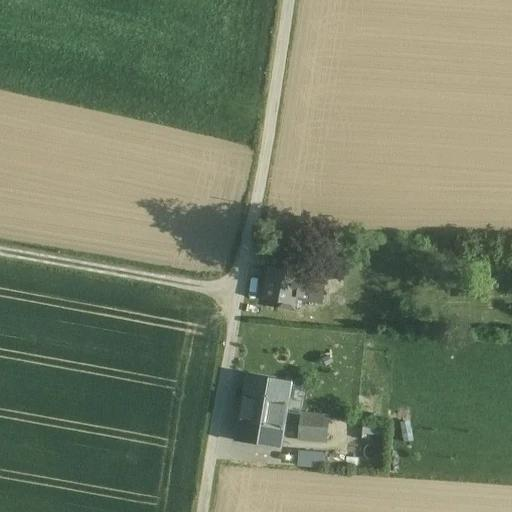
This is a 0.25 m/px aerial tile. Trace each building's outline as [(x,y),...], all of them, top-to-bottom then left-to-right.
[(307,235),(277,233),(276,253),(305,255),(307,235)] [(325,279),(267,269),(262,300),(278,303),(277,309),(294,312),(296,300),(321,305),(325,279)] [(287,386),(249,380),(239,439),(277,445),(287,386)] [(327,417),(301,415),(298,439),(324,441),(327,417)] [(322,457),(299,456),(298,468),(321,469),(322,457)]
